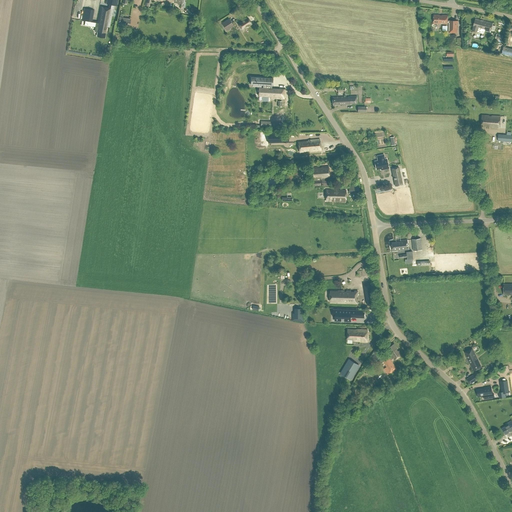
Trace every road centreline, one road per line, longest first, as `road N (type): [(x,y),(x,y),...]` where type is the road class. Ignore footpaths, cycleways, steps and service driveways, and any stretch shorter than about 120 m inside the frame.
road 1 (unclassified): [(511,484),(465,398),(395,329),(373,226)]
road 2 (unclassified): [(373,226),(363,171),(254,0)]
road 3 (unclassified): [(373,226),(511,218)]
